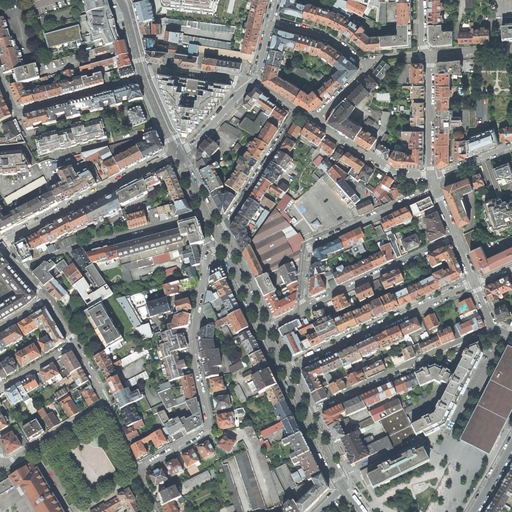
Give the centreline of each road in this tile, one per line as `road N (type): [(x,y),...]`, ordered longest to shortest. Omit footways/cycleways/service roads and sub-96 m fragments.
road 1 (residential): [(223,245),(206,261),(192,336),(208,428),(137,469)]
road 2 (residential): [(285,369),(475,281)]
road 3 (residential): [(493,326),(306,411)]
road 4 (residential): [(1,244),(177,154)]
road 5 (residential): [(205,211),(20,268)]
road 6 (residential): [(301,309),(455,237)]
road 7 (residential): [(0,79),(16,113),(142,78)]
road 8 (residential): [(215,231),(297,109)]
road 9 (residential): [(435,190),(309,247)]
road 10 (residential): [(431,176),(392,171),(315,121)]
road 11 (residential): [(429,55),(431,176)]
road 12 (residential): [(1,460),(106,402)]
